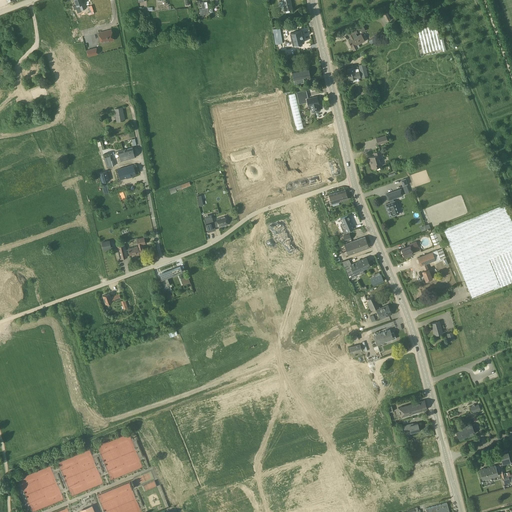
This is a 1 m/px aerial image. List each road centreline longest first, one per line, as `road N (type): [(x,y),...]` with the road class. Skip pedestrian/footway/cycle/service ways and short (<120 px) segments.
road 1 (tertiary): [(447,458),(418,348),(353,180)]
road 2 (residential): [(162,262),(202,249),(261,210),(353,180)]
road 3 (residential): [(162,262),(132,108),(102,109)]
road 4 (tertiary): [(353,180),(311,0)]
road 5 (residential): [(0,322),(162,262)]
